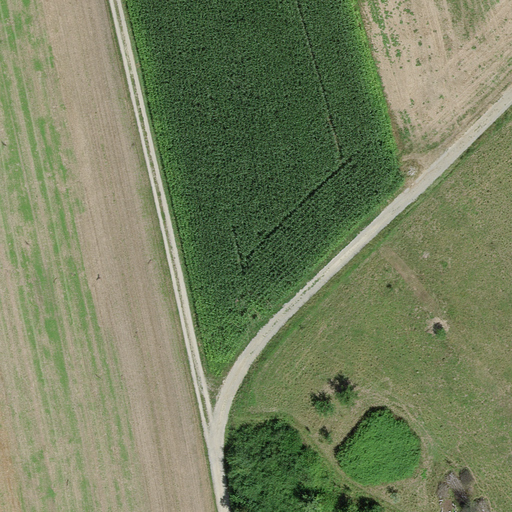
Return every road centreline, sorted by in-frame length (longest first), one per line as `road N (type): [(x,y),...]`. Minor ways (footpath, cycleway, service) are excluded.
road 1 (track): [(116,0),(227,511)]
road 2 (track): [(213,434),(241,355),(511,93)]
